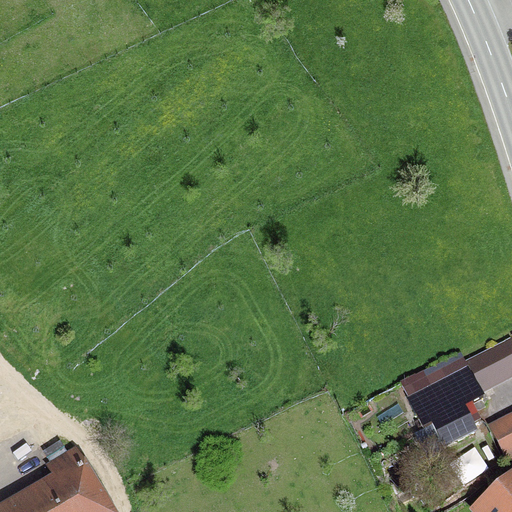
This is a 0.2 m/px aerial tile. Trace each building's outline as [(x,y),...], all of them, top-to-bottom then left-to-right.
[(511,337),(467,360),(470,366),(483,393),(511,378),(511,337)] [(402,381),(409,397),(470,366),(467,360),(462,351),(402,381)] [(483,393),(470,366),(409,397),(408,397),(423,427),(432,423),(445,447),(478,430),(464,403),(483,393)] [(511,411),(503,417),(511,435),(511,411)] [(511,457),(511,435),(503,417),(488,424),(506,460),(511,457)] [(48,464),(53,472),(0,504),(0,511),(114,511),(75,447),(48,464)] [(472,511),(511,511),(511,470),(469,509),(472,511)]
